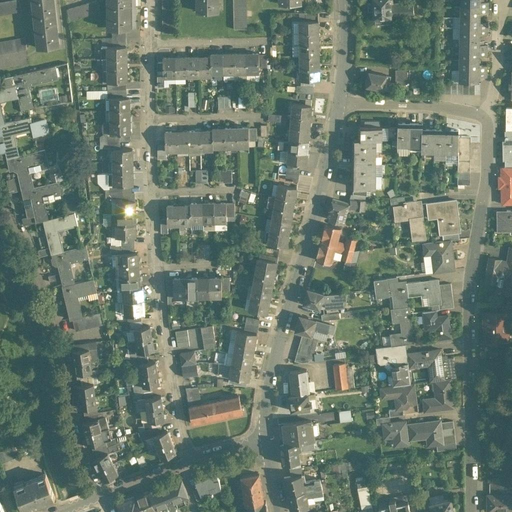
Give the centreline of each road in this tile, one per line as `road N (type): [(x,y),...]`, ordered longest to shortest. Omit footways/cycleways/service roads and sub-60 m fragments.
road 1 (residential): [(472,511),(472,305),(490,119)]
road 2 (residential): [(269,433),(273,381),(340,104)]
road 3 (residential): [(0,189),(58,337),(87,470),(102,497)]
road 4 (residential): [(190,460),(157,268)]
road 5 (residential): [(490,119),(425,105),(340,104)]
road 6 (residential): [(490,119),(505,0)]
